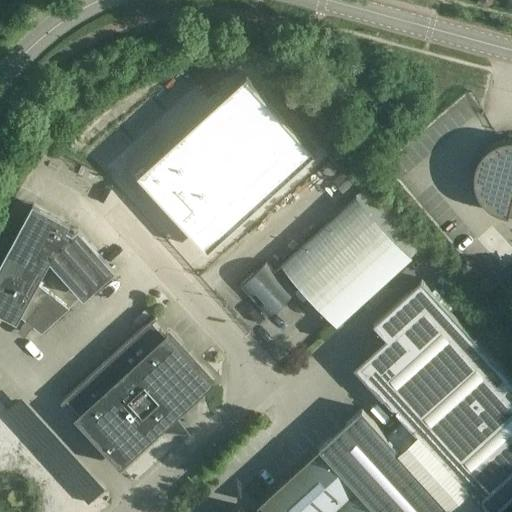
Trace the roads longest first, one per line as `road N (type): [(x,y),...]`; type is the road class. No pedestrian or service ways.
road 1 (unknown): [(122,511),(238,402),(251,377),(243,357),(109,210)]
road 2 (residential): [(0,93),(50,36),(102,0)]
road 3 (residential): [(306,0),(441,32)]
